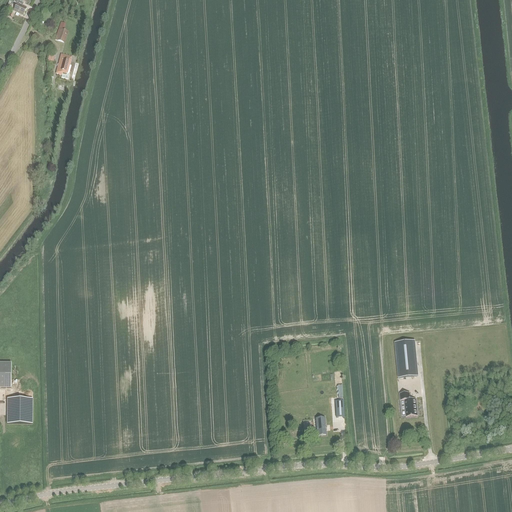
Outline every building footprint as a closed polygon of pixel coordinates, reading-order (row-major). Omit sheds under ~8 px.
[(14,12),(23,16),(27,9),(20,6),(22,3),(17,0),(15,0),(14,3),(17,4),(14,12)] [(62,31),(58,41),(64,43),(68,33),(62,31)] [(71,59),(61,56),(56,75),(62,76),(61,79),(68,80),(69,76),(67,75),(71,59)] [(398,379),(418,377),(415,342),(395,343),(398,379)] [(11,364),(0,363),(0,388),(11,389),(11,364)] [(409,393),(400,394),(400,396),(400,401),(405,401),(406,411),(401,412),(402,416),(402,417),(406,416),(406,418),(418,417),(416,400),(410,400),(410,393),(409,393)] [(7,399),(7,425),(32,425),(33,399),(7,399)] [(335,416),(343,415),(342,399),(334,400),(335,416)] [(317,436),(326,435),(327,435),(325,419),(316,419),(315,419),(317,436)]
